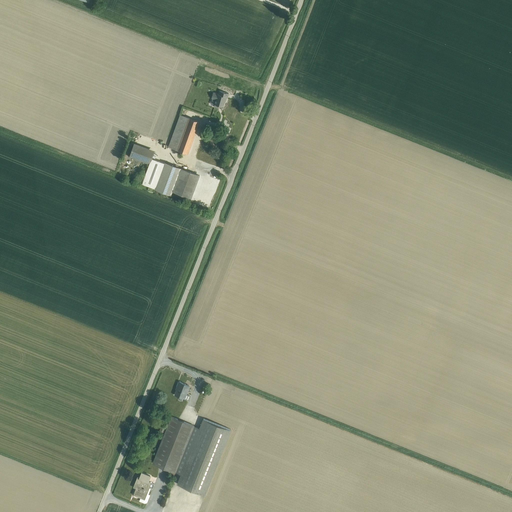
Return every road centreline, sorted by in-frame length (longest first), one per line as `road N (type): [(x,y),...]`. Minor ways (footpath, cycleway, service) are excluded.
road 1 (unclassified): [(99,511),(301,0)]
road 2 (track): [(268,87),(49,0)]
road 3 (track): [(0,128),(113,172),(130,144),(139,143)]
